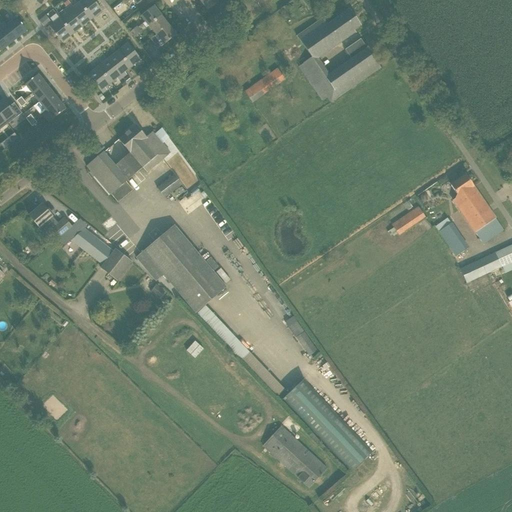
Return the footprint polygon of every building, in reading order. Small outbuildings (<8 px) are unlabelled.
[(93,0),(83,0),(79,3),(92,18),(102,11),(93,0)] [(219,0),(200,0),(200,1),(207,10),(220,1),(219,0)] [(92,18),(79,3),(73,8),(72,5),(68,8),(82,26),(92,18)] [(141,16),(145,22),(138,28),(141,31),(146,28),(148,26),(161,16),(153,6),(141,16)] [(59,19),(72,34),(82,26),(68,8),(64,12),(65,14),(59,19)] [(297,36),(311,58),(312,59),(361,26),(349,9),(328,24),(323,18),(297,36)] [(161,16),(148,26),(149,26),(156,35),(168,25),(161,16)] [(16,18),(7,25),(18,38),(26,31),(16,18)] [(47,24),(42,18),(39,21),(44,27),(47,24)] [(54,23),(52,21),(48,24),(62,42),(72,34),(59,19),(54,23)] [(0,30),(0,33),(9,45),(18,38),(7,25),(0,30)] [(168,25),(156,35),(163,45),(176,35),(168,25)] [(144,36),(149,32),(146,28),(141,31),(144,36)] [(0,51),(0,52),(9,45),(0,33),(0,51)] [(339,97),(339,98),(381,69),(360,39),(345,50),(351,59),(329,74),(325,78),(312,86),(322,101),(327,98),(331,103),(339,97)] [(161,47),(158,43),(153,47),(156,51),(161,47)] [(128,44),(118,51),(130,67),(136,63),(138,65),(142,62),(128,44)] [(124,72),(130,67),(118,51),(108,59),(122,77),(126,74),(124,72)] [(122,77),(108,59),(98,67),(110,83),(116,78),(118,80),(122,77)] [(105,87),(110,83),(98,67),(88,75),(102,93),(106,90),(105,87)] [(284,79),(278,69),(245,92),(252,102),(284,79)] [(25,85),(32,94),(45,83),(38,74),(25,85)] [(45,83),(32,94),(39,102),(52,92),(45,83)] [(52,92),(39,102),(45,111),(59,100),(52,92)] [(4,99),(0,102),(0,114),(5,121),(15,114),(17,117),(22,113),(14,103),(13,103),(14,104),(10,107),(4,99)] [(59,100),(45,111),(52,119),(66,109),(59,100)] [(30,115),(26,119),(29,123),(34,119),(30,115)] [(63,132),(67,136),(76,128),(72,125),(63,132)] [(146,138),(135,125),(119,139),(130,152),(143,167),(147,173),(170,153),(152,133),(146,138)] [(5,141),(1,145),(4,150),(9,146),(5,141)] [(115,164),(121,159),(110,146),(104,151),(115,164)] [(103,152),(87,167),(111,195),(127,181),(103,152)] [(483,244),(503,230),(495,218),(494,216),(474,187),(465,174),(450,185),(458,197),(453,201),(475,233),(483,244)] [(174,175),(156,188),(165,198),(182,185),(174,175)] [(124,197),(117,189),(111,195),(118,203),(124,197)] [(63,234),(72,241),(85,250),(94,238),(82,228),(78,233),(71,227),(64,218),(58,224),(52,217),(52,216),(42,205),(29,216),(39,228),(45,222),(51,229),(51,230),(58,238),(63,234)] [(392,225),(398,234),(425,217),(418,207),(392,225)] [(436,227),(439,232),(450,224),(447,219),(436,227)] [(163,275),(175,290),(195,314),(196,313),(276,398),(285,390),(205,306),(227,288),(174,225),(136,258),(156,282),(163,275)] [(113,252),(94,238),(85,250),(103,265),(101,268),(117,281),(132,262),(115,249),(113,252)] [(466,283),(511,261),(511,245),(460,270),(466,283)] [(160,288),(155,296),(159,299),(164,292),(160,288)] [(285,321),(308,356),(317,351),(294,316),(285,321)] [(255,340),(247,347),(257,359),(265,352),(255,340)] [(303,379),(282,399),(351,472),(372,452),(303,379)] [(263,446),(272,455),(269,458),(276,465),(280,461),(309,488),(327,469),(281,426),(263,446)]
